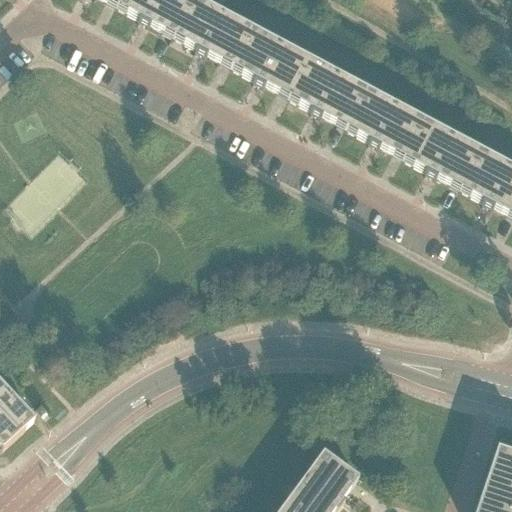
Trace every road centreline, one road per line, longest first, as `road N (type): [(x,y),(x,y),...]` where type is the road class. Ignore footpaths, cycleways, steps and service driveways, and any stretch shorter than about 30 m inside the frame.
road 1 (residential): [(511,270),(38,16),(0,50)]
road 2 (secondary): [(11,511),(148,386),(213,357),(332,345),(385,357)]
